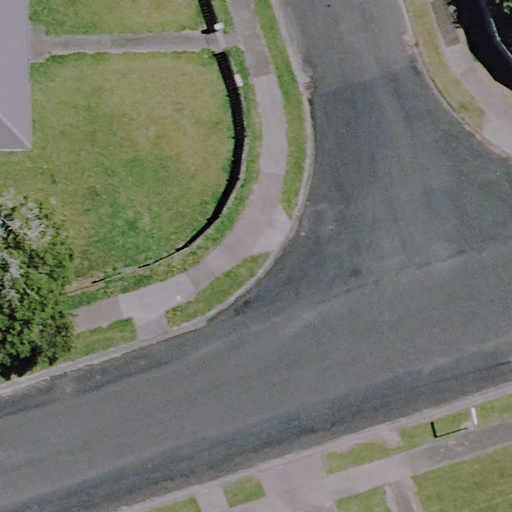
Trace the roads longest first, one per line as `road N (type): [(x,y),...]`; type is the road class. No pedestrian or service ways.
road 1 (residential): [(0,469),(459,321)]
road 2 (residential): [(343,0),(459,321)]
